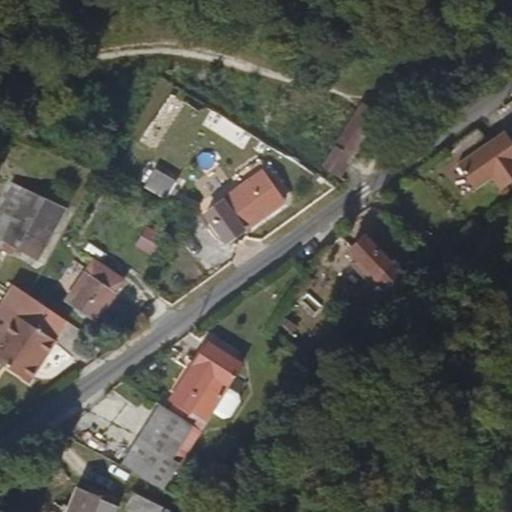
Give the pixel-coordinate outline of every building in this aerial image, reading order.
[(511,137),(506,130),(456,164),(474,189),(491,179),(500,189),(511,181),(511,137)] [(189,173),(169,159),(159,177),(179,190),(189,173)] [(298,193),(278,163),(219,204),(239,234),(298,193)] [(0,229),(24,241),(51,186),(18,171),(0,214),(0,229)] [(38,247),(64,192),(51,186),(24,241),(38,247)] [(72,195),(64,192),(38,247),(45,251),(72,195)] [(388,267),(400,251),(372,229),(361,245),(388,267)] [(139,272),(113,250),(78,288),(103,311),(139,272)] [(384,295),(423,266),(400,251),(388,267),(373,286),(384,295)] [(42,355),(48,359),(66,333),(28,309),(1,350),(30,370),(42,355)] [(38,375),(48,359),(42,355),(30,370),(38,375)] [(199,403),(223,368),(205,355),(181,388),(199,403)] [(143,427),(178,447),(201,411),(167,390),(143,427)] [(93,511),(101,493),(81,483),(68,511),(93,511)] [(160,511),(165,502),(137,488),(129,503),(148,511),(160,511)] [(111,511),(117,500),(101,493),(93,511),(111,511)]
